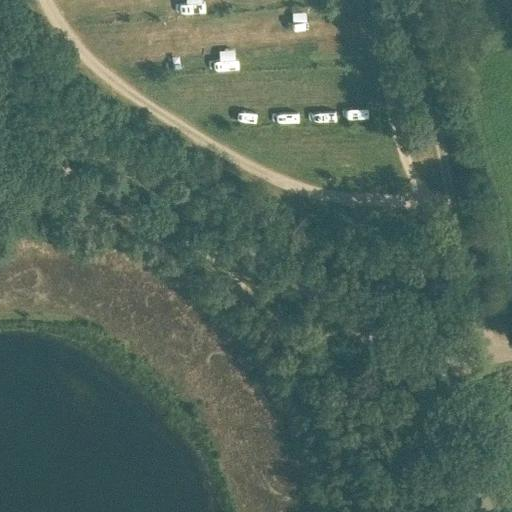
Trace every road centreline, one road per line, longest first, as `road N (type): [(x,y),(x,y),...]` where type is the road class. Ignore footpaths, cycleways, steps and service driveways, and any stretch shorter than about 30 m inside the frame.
road 1 (unclassified): [(418,383),(351,323),(48,99),(0,48)]
road 2 (track): [(414,0),(449,196),(491,355)]
road 3 (unclassified): [(488,511),(418,383)]
